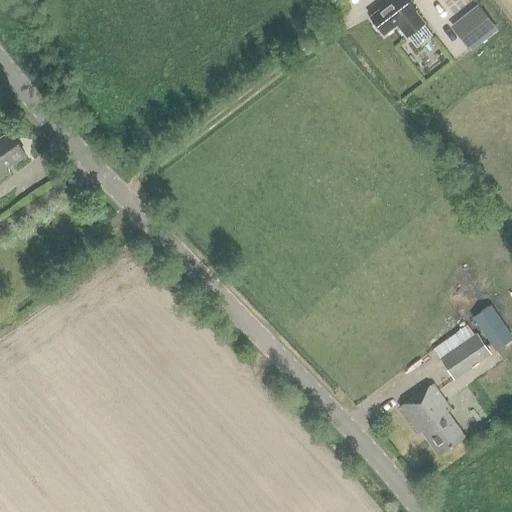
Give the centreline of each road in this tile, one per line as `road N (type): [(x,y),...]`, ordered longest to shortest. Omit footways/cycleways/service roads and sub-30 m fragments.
road 1 (tertiary): [(418,511),(0,67)]
road 2 (track): [(117,195),(349,22)]
